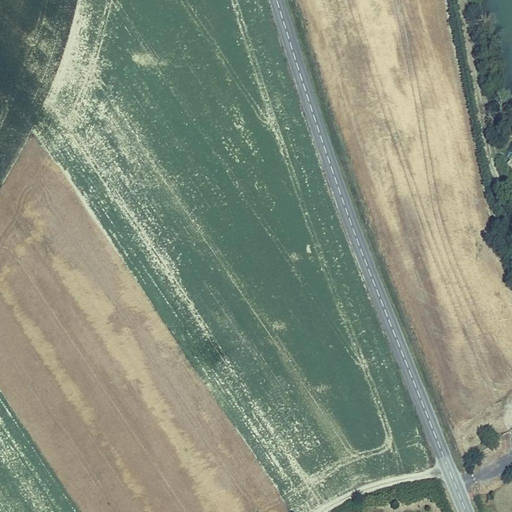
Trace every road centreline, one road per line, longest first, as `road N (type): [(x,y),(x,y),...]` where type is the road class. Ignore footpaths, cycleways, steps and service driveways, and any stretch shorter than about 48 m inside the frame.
road 1 (tertiary): [(275,0),(365,263),(455,486)]
road 2 (track): [(449,470),(356,491),(319,511)]
